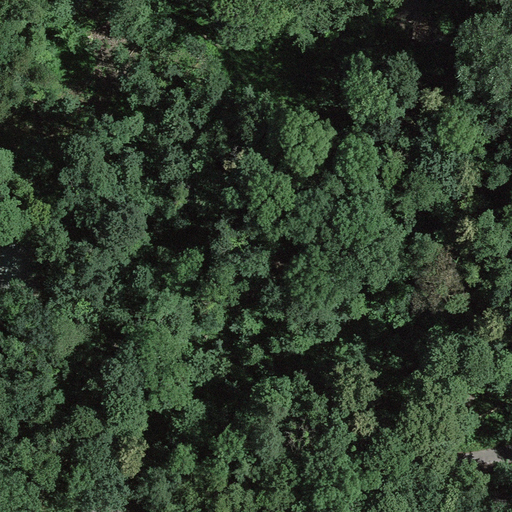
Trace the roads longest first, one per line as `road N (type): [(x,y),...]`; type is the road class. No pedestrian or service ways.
road 1 (track): [(118,511),(511,453)]
road 2 (track): [(511,351),(424,465)]
